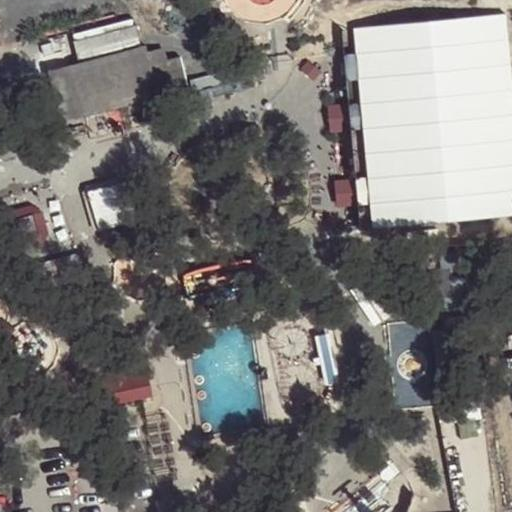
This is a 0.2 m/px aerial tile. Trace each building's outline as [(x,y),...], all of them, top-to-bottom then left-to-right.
[(511,123),(502,14),(354,28),(356,51),(358,77),(361,101),(363,128),(367,162),(369,189),(373,232),(511,218),(511,123)] [(73,33),(80,60),(142,43),(135,16),(73,33)] [(69,117),(190,84),(189,80),(181,53),(168,57),(165,45),(149,50),(147,41),(142,43),(80,60),(55,66),(69,117)] [(358,77),(356,51),(346,53),(348,78),(358,77)] [(310,58),(301,67),(314,80),(323,71),(310,58)] [(221,71),(189,80),(190,84),(192,92),(224,83),(221,71)] [(361,101),(350,102),(353,130),(363,128),(361,101)] [(353,130),(350,102),(328,104),(331,132),(353,130)] [(358,190),(356,162),(334,164),(336,192),(358,190)] [(367,162),(356,162),(358,190),(369,189),(367,162)] [(88,187),(99,229),(138,219),(128,177),(88,187)] [(9,211),(11,218),(34,211),(40,234),(18,240),(20,247),(45,240),(50,231),(44,210),(32,205),(9,211)] [(40,234),(34,211),(11,218),(18,240),(40,234)] [(1,213),(0,212),(0,253),(11,250),(1,213)] [(84,278),(77,252),(28,265),(35,291),(84,278)] [(152,268),(132,274),(140,302),(161,297),(152,268)] [(141,397),(154,395),(148,368),(128,372),(125,360),(105,365),(107,376),(90,380),(96,407),(141,397)] [(461,401),(448,403),(453,436),(464,434),(461,401)] [(472,511),(475,511),(467,457),(452,459),(459,511),(472,511)]
